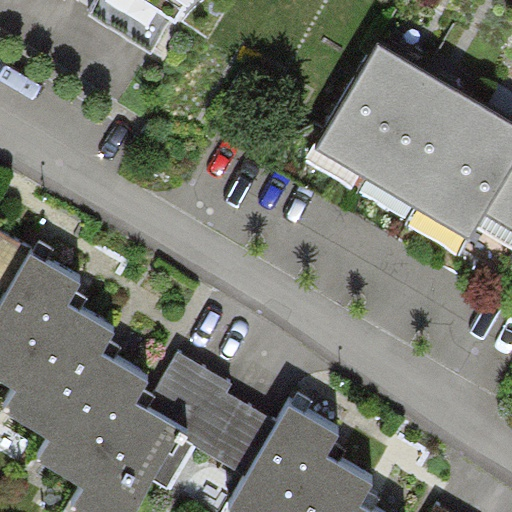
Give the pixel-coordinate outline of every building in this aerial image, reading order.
[(151,46),(178,5),(171,0),(92,0),(89,6),(151,46)] [(511,119),(510,118),(443,79),(409,60),(378,41),(314,149),(467,240),(481,216),(511,234),(511,119)] [(0,279),(5,282),(28,242),(0,226),(0,279)] [(71,487),(114,511),(124,511),(151,469),(170,480),(196,437),(183,429),(189,419),(150,396),(143,391),(137,387),(149,366),(108,343),(101,338),(115,316),(77,293),(70,289),(83,268),(41,242),(31,236),(28,242),(5,282),(0,289),(0,357),(17,367),(4,390),(48,416),(35,438),(83,465),(71,487)] [(179,349),(150,396),(189,419),(183,429),(196,437),(247,465),(275,416),(224,387),(230,378),(179,349)] [(397,511),(366,493),(359,489),(372,468),(332,444),(323,439),(335,417),(290,391),(275,416),(247,465),(233,490),(271,511),(397,511)]
